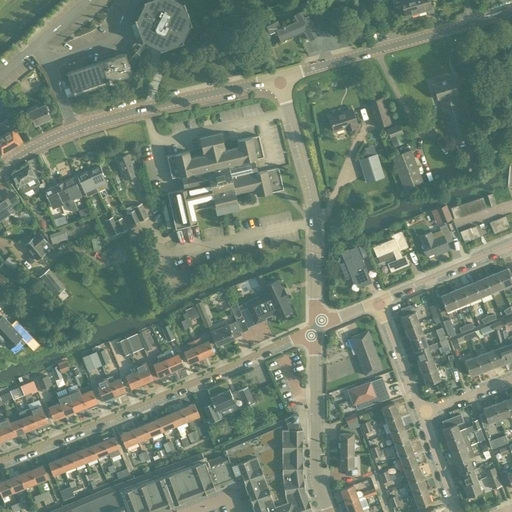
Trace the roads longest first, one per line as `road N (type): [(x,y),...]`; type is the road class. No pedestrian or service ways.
road 1 (residential): [(314,329),(0,461)]
road 2 (secondary): [(0,168),(107,118),(278,78)]
road 3 (secondary): [(278,78),(511,11)]
road 4 (residential): [(327,511),(316,478),(314,329)]
road 5 (residential): [(314,221),(278,78)]
road 6 (residential): [(376,301),(511,244)]
road 7 (residential): [(179,251),(314,221)]
road 8 (residential): [(420,414),(376,301)]
